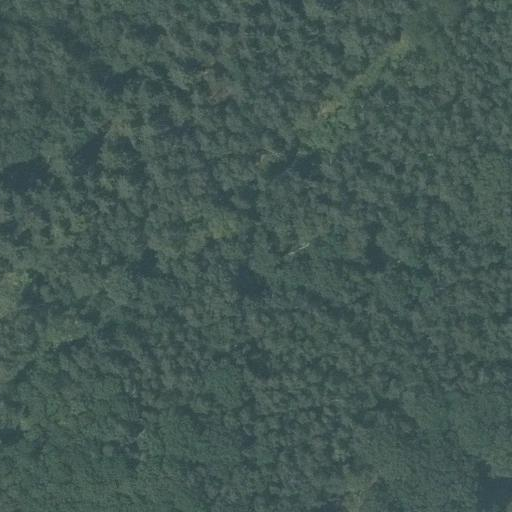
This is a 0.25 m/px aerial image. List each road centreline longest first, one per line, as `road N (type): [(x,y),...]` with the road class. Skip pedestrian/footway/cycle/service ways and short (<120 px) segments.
road 1 (track): [(0,399),(480,0)]
road 2 (track): [(0,175),(215,0)]
